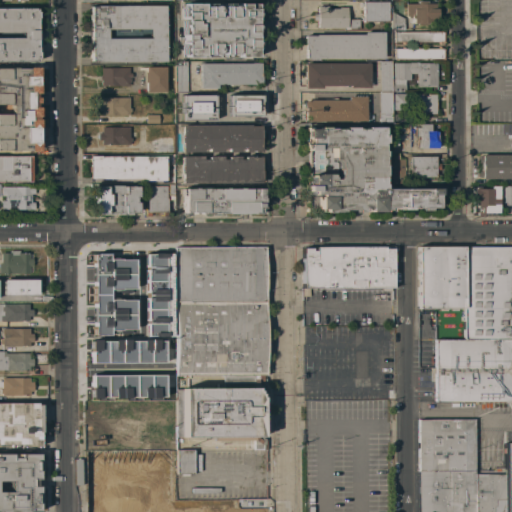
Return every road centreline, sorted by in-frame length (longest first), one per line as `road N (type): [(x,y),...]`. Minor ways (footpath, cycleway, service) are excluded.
road 1 (residential): [(67,511),(61,0)]
road 2 (residential): [(286,511),(281,0)]
road 3 (residential): [(511,229),(0,228)]
road 4 (residential): [(409,511),(407,230)]
road 5 (residential): [(458,229),(458,0)]
